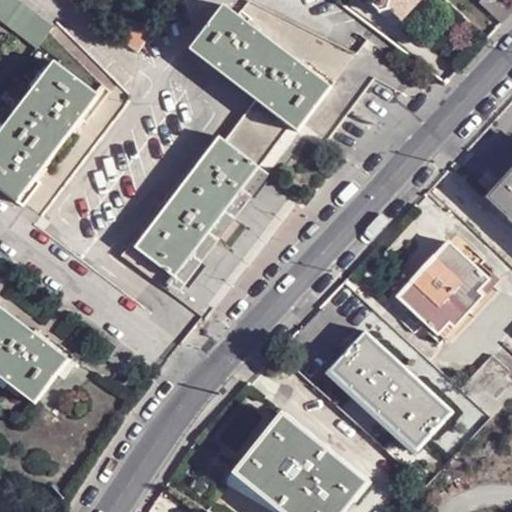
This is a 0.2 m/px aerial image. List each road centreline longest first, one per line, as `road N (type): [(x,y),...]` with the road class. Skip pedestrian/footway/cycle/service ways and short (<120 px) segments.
road 1 (tertiary): [(511,49),(236,349),(167,430),(113,511)]
road 2 (unknown): [(236,349),(96,254),(118,179),(174,114),(150,77),(50,0)]
road 3 (unknown): [(0,223),(206,384)]
